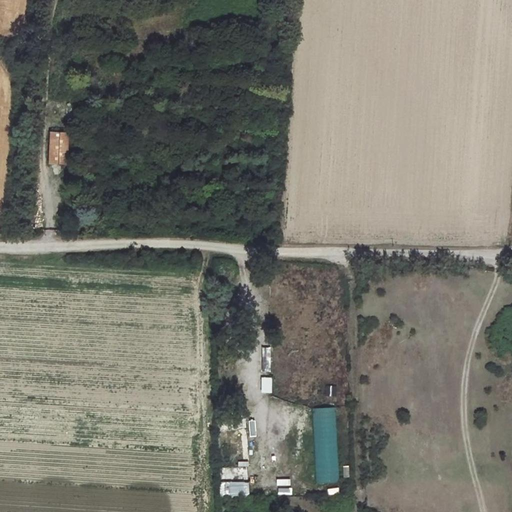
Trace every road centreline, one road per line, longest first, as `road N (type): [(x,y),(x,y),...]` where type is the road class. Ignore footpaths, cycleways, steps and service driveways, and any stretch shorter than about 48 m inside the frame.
road 1 (unclassified): [(0,248),(511,253)]
road 2 (track): [(499,253),(463,392),(482,511)]
